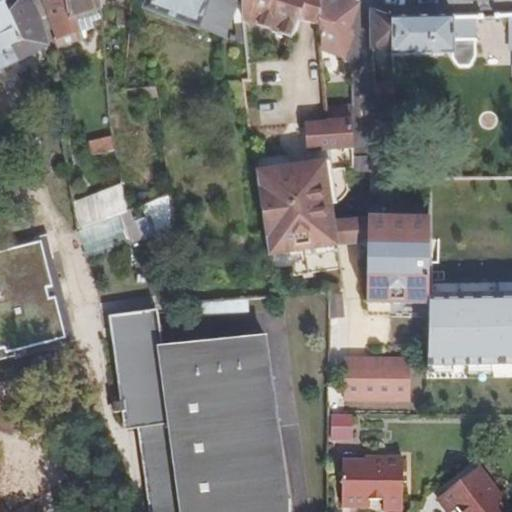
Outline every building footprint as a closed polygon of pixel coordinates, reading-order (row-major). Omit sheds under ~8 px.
[(0,70),(45,50),(21,0),(6,0),(0,3),(0,70)] [(39,0),(47,31),(65,24),(62,9),(86,0),(39,0)] [(219,37),(234,0),(142,0),(140,7),(192,29),(193,26),(219,37)] [(238,0),(240,20),(289,40),(296,21),(299,15),(298,0),(238,0)] [(318,30),(316,0),(298,0),(299,15),(296,21),(318,30)] [(344,39),(355,9),(334,1),(331,0),(316,0),(318,30),(320,52),(341,60),(348,41),(344,39)] [(388,50),(386,23),(367,16),(371,50),(388,50)] [(472,54),(470,19),(428,21),(386,23),(388,50),(389,56),(448,54),(450,60),(456,64),(468,63),(472,54)] [(391,103),(389,83),(369,85),(370,104),(391,103)] [(311,268),(340,265),(338,240),(335,219),(333,206),(325,154),(345,151),(345,155),(344,155),(346,168),(354,166),(357,153),(353,112),(307,118),(312,156),(258,163),(258,164),(270,251),(308,246),(311,268)] [(115,145),(112,134),(89,145),(91,155),(115,145)] [(349,189),(346,168),(344,155),(345,155),(345,151),(325,154),(333,206),(339,205),(344,202),(348,197),(349,189)] [(401,159),(400,178),(427,178),(427,160),(401,159)] [(126,212),(130,210),(126,194),(125,190),(76,211),(79,230),(107,218),(126,212)] [(142,205),(147,203),(143,190),(126,194),(130,210),(142,205)] [(130,210),(126,212),(137,239),(149,233),(150,235),(154,233),(142,205),(130,210)] [(126,212),(107,218),(119,246),(137,239),(126,212)] [(372,219),(335,219),(338,240),(368,239),(372,246),(372,281),(370,281),(370,296),(429,296),(429,282),(430,282),(430,217),(372,217),(372,219)] [(119,246),(107,218),(79,230),(91,258),(119,247),(119,246)] [(58,339),(63,337),(51,295),(46,296),(43,286),(48,285),(41,260),(36,242),(0,251),(0,349),(1,349),(3,354),(58,339)] [(49,258),(41,260),(48,285),(43,286),(46,296),(51,295),(63,337),(58,339),(59,344),(72,341),(49,258)] [(346,310),(344,293),(330,294),(331,322),(344,322),(343,310),(346,310)] [(511,299),(429,301),(428,369),(511,367),(511,299)] [(141,435),(151,511),(187,511),(165,352),(159,311),(112,318),(124,404),(122,404),(125,426),(159,422),(160,433),(141,435)] [(289,511),(289,501),(267,337),(165,352),(187,511),(289,511)] [(405,404),(405,360),(339,359),(339,404),(405,404)] [(293,404),(293,372),(277,372),(277,404),(293,404)] [(346,438),(346,420),(327,420),(327,438),(346,438)] [(361,462),(340,462),(339,509),(364,509),(364,506),(379,506),(378,511),(398,511),(399,459),(361,459),(361,462)] [(498,500),(473,470),(432,504),(438,511),(502,511),(495,503),(498,500)]
